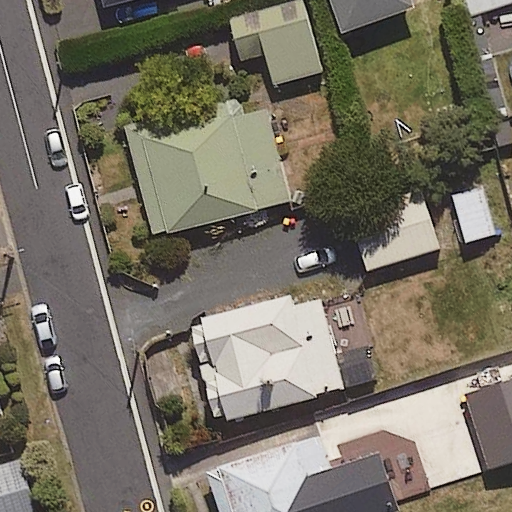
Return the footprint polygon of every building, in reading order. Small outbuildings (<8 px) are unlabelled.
[(138,0),(102,0),(105,9),(138,0)] [(332,0),(345,35),(416,10),(412,0),(332,0)] [(511,4),(511,0),(464,0),(470,18),(511,4)] [(323,73),(303,1),(229,21),(240,61),(268,53),(277,86),(323,73)] [(292,202),(265,101),(175,126),(172,118),(127,130),(157,239),(292,202)] [(497,235),(483,188),(452,198),(466,244),(497,235)] [(440,250),(421,191),(351,212),(369,272),(440,250)] [(323,307),(321,300),(295,308),(292,297),(192,326),(220,425),(376,380),(353,299),(323,307)] [(511,463),(511,382),(467,397),(491,470),(511,463)] [(332,472),(320,438),(209,474),(221,511),(399,511),(381,456),(332,472)] [(35,511),(21,461),(0,466),(0,511),(35,511)]
